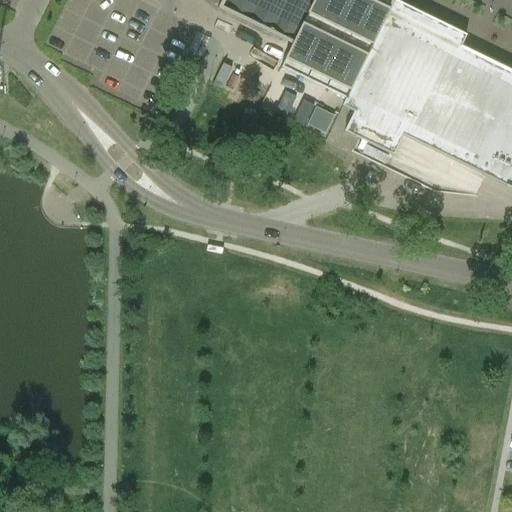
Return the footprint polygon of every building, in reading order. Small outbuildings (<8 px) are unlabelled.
[(221,0),(221,2),(217,9),(291,46),(301,25),(313,0),(221,0)] [(389,0),(313,0),(301,25),(367,55),(388,12),(388,13),(393,3),(393,2),(389,0)] [(345,100),(341,108),(353,114),(343,133),(356,140),(380,151),(390,132),(511,191),(511,73),(388,13),(388,12),(367,55),(345,100)] [(291,46),(280,68),(345,100),(367,55),(301,25),(291,46)] [(284,93),(280,100),(291,105),(295,98),(284,93)] [(277,107),(288,112),(291,105),(280,100),(277,107)] [(302,101),(299,109),(309,114),(313,107),(302,101)] [(309,125),(328,133),(336,114),(317,106),(309,125)] [(277,107),(273,114),(284,120),(288,112),(277,107)] [(295,116),(306,121),(309,114),(299,109),(295,116)] [(302,128),(306,121),(295,116),(291,123),(302,128)] [(396,171),(400,156),(386,151),(381,167),(396,171)]
